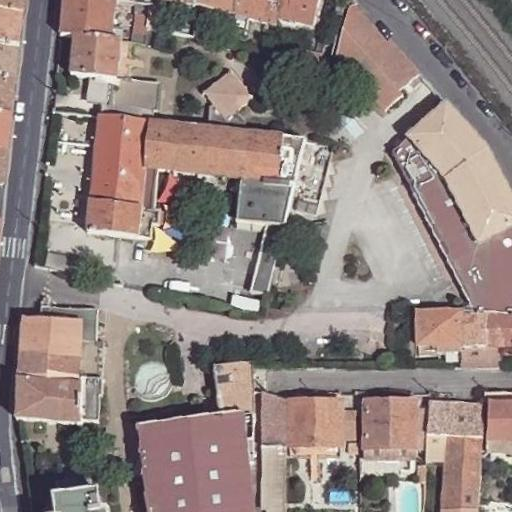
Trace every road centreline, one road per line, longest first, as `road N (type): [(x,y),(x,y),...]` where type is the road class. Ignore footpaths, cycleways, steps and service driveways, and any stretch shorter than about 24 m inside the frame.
road 1 (residential): [(6,298),(44,0)]
road 2 (residential): [(511,381),(273,379)]
road 3 (unknown): [(111,302),(213,329),(259,328),(286,319),(314,290)]
road 4 (residential): [(374,0),(511,171)]
road 5 (unknown): [(111,302),(111,404),(127,511)]
road 6 (unknown): [(314,290),(379,289),(394,278),(391,254),(346,178)]
road 7 (unknown): [(346,178),(361,144),(438,76)]
